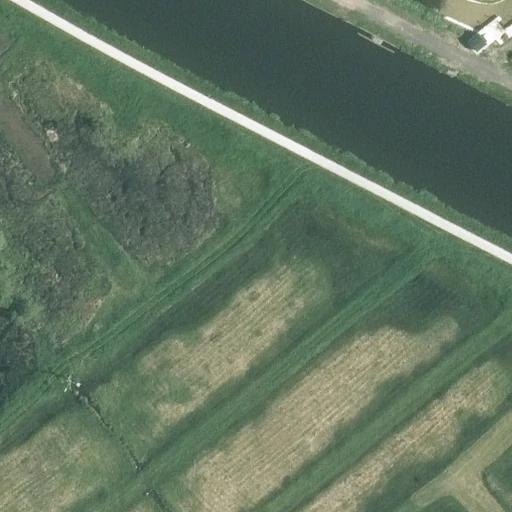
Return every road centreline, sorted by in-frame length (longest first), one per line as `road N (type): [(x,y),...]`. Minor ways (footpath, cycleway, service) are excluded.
road 1 (track): [(511,270),(7,0)]
road 2 (unclassified): [(511,83),(349,0)]
